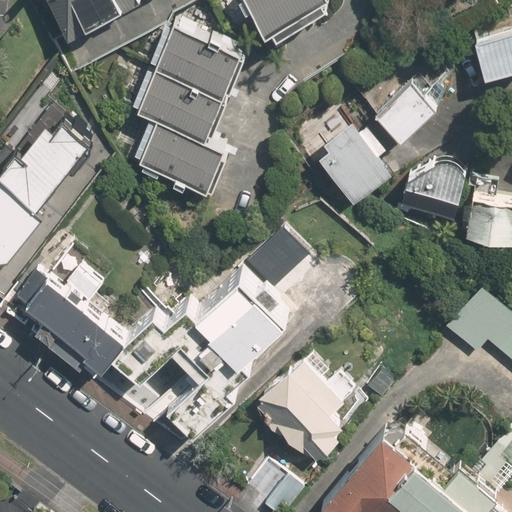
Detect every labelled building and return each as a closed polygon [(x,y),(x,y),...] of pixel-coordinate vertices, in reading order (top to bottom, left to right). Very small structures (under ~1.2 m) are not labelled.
[(124,0),(53,0),(71,30),(124,0)] [(253,0),(265,21),(302,0),(253,0)] [(511,5),(481,14),(492,54),(511,48),(511,5)] [(248,42),(172,13),(138,101),(158,109),(140,155),(212,183),(232,134),(215,127),(248,42)] [(375,99),(406,126),(442,85),(412,58),(375,99)] [(355,95),(317,125),(354,170),(391,140),(355,95)] [(40,196),(93,125),(68,107),(61,116),(51,108),(4,170),(40,196)] [(412,169),(406,195),(459,207),(471,155),(453,143),(412,169)] [(0,175),(0,255),(10,253),(48,203),(40,196),(4,170),(0,175)] [(511,186),(476,182),(471,220),(511,225),(511,186)] [(37,264),(19,291),(50,313),(91,344),(88,348),(106,361),(117,345),(144,373),(177,340),(206,369),(171,402),(197,430),(240,390),(230,379),(253,357),(248,351),(290,310),(275,294),(316,254),(284,221),(200,302),(193,294),(170,315),(156,301),(130,327),(107,311),(113,302),(95,289),(106,272),(83,257),(65,283),(37,264)] [(511,290),(487,269),(449,314),(481,341),(492,327),(511,343),(511,290)] [(334,405),(359,381),(342,363),(331,374),(309,351),(295,365),(292,362),(255,397),(303,447),(309,440),(322,453),(352,424),(334,405)] [(450,471),(386,419),(319,502),(331,511),(363,511),(367,508),(371,511),(495,511),(481,501),(493,487),(500,478),(466,451),(450,471)] [(511,438),(503,449),(511,456),(511,438)] [(279,511),(308,484),(290,467),(261,496),(277,511),(279,511)]
